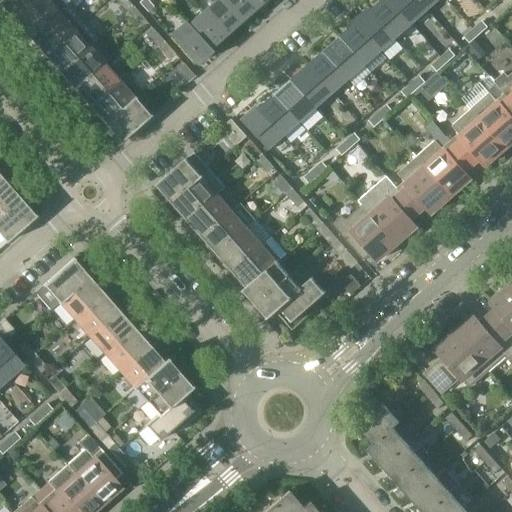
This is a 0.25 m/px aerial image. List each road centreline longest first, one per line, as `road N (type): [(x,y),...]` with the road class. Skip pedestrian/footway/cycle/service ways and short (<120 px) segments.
road 1 (residential): [(93,194),(311,0)]
road 2 (tertiary): [(322,387),(511,213)]
road 3 (residential): [(251,379),(93,194)]
road 4 (residential): [(93,194),(0,88)]
road 5 (residential): [(93,194),(0,276)]
